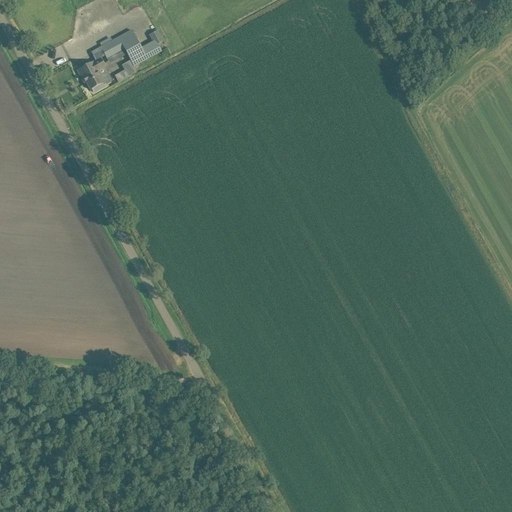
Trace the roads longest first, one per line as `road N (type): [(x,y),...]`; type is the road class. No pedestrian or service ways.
road 1 (unclassified): [(274,511),(0,12)]
road 2 (track): [(201,376),(0,371)]
